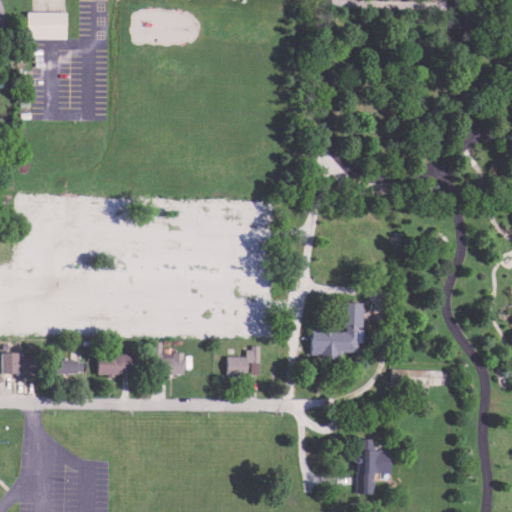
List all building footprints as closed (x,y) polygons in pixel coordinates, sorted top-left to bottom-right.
[(23,12),(24,42),(63,41),(62,12),(23,12)] [(360,299),(340,299),(339,328),(306,327),(305,353),(337,354),(337,348),(353,348),(353,339),(358,339),(359,327),(360,299)] [(158,370),(180,371),(180,349),(159,349),(159,338),(149,338),(149,356),(158,356),(158,370)] [(221,371),(255,372),(256,344),(242,343),(241,353),(221,353),(221,371)] [(0,350),(0,371),(34,370),(33,349),(0,350)] [(127,352),(93,351),(93,370),(127,371),(127,352)] [(79,370),(79,356),(49,358),(49,371),(79,370)] [(437,367),(388,365),(387,380),(437,381),(437,367)] [(386,446),(371,447),(371,435),(352,435),(353,491),(371,490),(371,470),(386,469),(386,446)]
